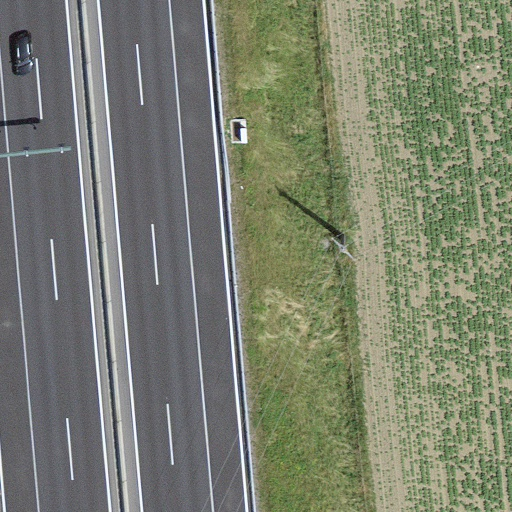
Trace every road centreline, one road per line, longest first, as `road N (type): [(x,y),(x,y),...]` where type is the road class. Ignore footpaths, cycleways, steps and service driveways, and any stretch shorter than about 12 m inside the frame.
road 1 (motorway): [(178,511),(134,0)]
road 2 (motorway): [(32,0),(75,511)]
